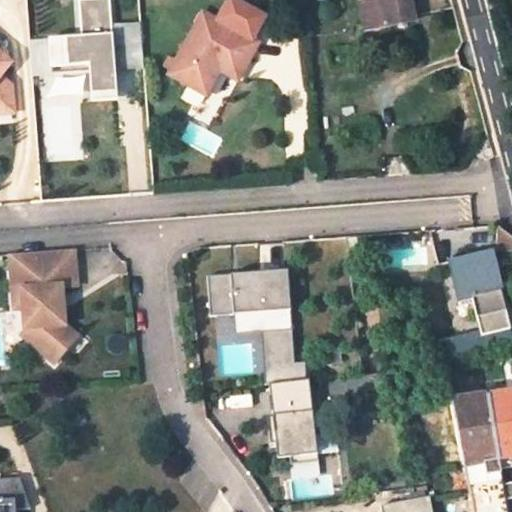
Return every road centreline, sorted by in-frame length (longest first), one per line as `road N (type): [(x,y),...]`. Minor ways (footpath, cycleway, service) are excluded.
road 1 (residential): [(0,214),(483,179),(511,184)]
road 2 (tertiary): [(511,160),(467,0)]
